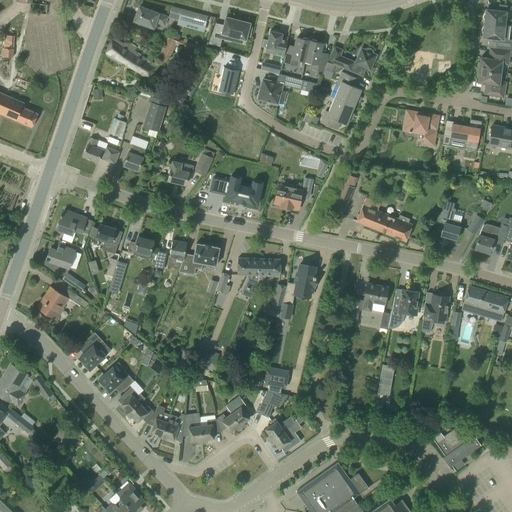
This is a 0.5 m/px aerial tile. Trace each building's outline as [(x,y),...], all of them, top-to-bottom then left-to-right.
[(485,23),(504,25),(507,5),(499,4),(498,11),(486,9),(486,12),(484,14),(483,16),(483,18),(485,20),(485,23)] [(164,25),(167,17),(139,7),(134,20),(153,27),(155,22),(164,25)] [(172,7),(169,18),(178,20),(177,24),(203,31),(207,16),(172,7)] [(215,23),(209,43),(218,46),(221,38),(230,40),(232,36),(246,40),(247,36),(250,36),(252,28),(249,27),(250,23),(226,17),(224,25),(215,23)] [(510,26),(504,25),(485,23),(484,26),(482,27),(481,29),(482,32),(483,34),(483,37),(497,38),(496,48),(511,50),(511,46),(511,39),(508,39),(510,26)] [(284,55),(287,41),(281,39),(282,33),(277,32),(277,31),(272,30),(272,31),(270,30),(266,48),(274,50),(273,53),(284,55)] [(14,49),(13,48),(13,37),(5,36),(4,48),(2,48),(1,56),(13,57),(14,49)] [(168,37),(156,59),(166,63),(176,45),(186,50),(202,54),(204,47),(204,46),(179,40),(168,37)] [(310,40),(308,40),(307,38),(304,37),(302,38),(297,37),(295,46),(288,45),(284,62),(296,65),(297,59),(305,61),(310,40)] [(104,53),(151,81),(159,66),(134,51),(136,48),(129,43),(127,47),(113,38),(104,53)] [(310,40),(305,61),(312,63),(311,68),(322,71),(323,65),(324,65),(327,54),(320,52),(322,43),(317,42),(316,40),(312,39),(311,40),(310,40)] [(327,61),(335,65),(361,76),(365,68),(370,70),(376,55),(373,54),(373,53),(373,52),(373,51),(373,50),(372,49),(371,48),(370,48),(369,48),(368,47),(367,48),(366,48),(365,49),(364,50),(361,49),(355,63),(339,56),(342,50),(334,47),(327,61)] [(477,69),(501,72),(502,64),(508,65),(510,50),(511,50),(496,48),(490,47),(488,58),(481,57),(480,62),(478,62),(477,65),(477,69)] [(335,65),(327,61),(324,69),(332,72),(335,65)] [(262,62),(260,69),(268,71),(279,74),(281,66),(270,63),(262,62)] [(224,67),(218,91),(233,94),(238,70),(224,67)] [(499,81),(501,72),(477,69),(476,73),(476,77),(478,78),(477,82),(485,83),(484,94),(504,96),(505,81),(499,81)] [(334,98),(354,107),(361,89),(355,87),(358,79),(341,73),(336,84),(339,86),(334,98)] [(317,84),(304,80),(279,74),(276,83),(263,79),(258,99),(269,102),(269,104),(276,106),(276,104),(277,104),(282,85),(302,90),(300,94),(312,97),(317,84)] [(170,95),(185,106),(189,101),(186,99),(189,95),(194,88),(188,83),(182,90),(176,93),(173,90),(170,95)] [(94,99),(102,98),(102,88),(93,89),(94,99)] [(150,102),(143,125),(157,129),(166,100),(152,89),(149,101),(150,102)] [(26,104),(0,92),(0,113),(32,127),(38,114),(24,108),(26,104)] [(201,99),(192,100),(194,111),(213,108),(212,97),(201,99)] [(334,98),(328,112),(325,110),(320,123),(337,130),(341,122),(346,125),(354,107),(334,98)] [(402,131),(412,132),(417,133),(418,130),(425,132),(423,143),(433,145),(437,126),(439,116),(428,114),(428,116),(416,114),(417,112),(406,110),(402,131)] [(310,123),(313,116),(306,113),(303,120),(310,123)] [(114,119),(108,133),(118,137),(124,122),(114,119)] [(476,150),(480,131),(481,121),(470,119),(469,126),(462,125),(452,123),(450,136),(443,135),(442,145),(449,146),(450,137),(466,139),(465,147),(476,150)] [(166,136),(173,127),(167,121),(159,130),(166,136)] [(511,148),(511,128),(492,125),(488,144),(511,148)] [(98,140),(96,139),(90,137),(83,156),(97,162),(102,150),(96,147),(98,140)] [(145,149),(132,144),(129,152),(128,152),(123,165),(138,171),(143,157),(145,149)] [(115,164),(120,152),(106,147),(102,159),(115,164)] [(205,175),(215,152),(205,148),(203,153),(202,153),(195,170),(205,175)] [(262,153),(259,161),(271,165),(273,157),(262,153)] [(168,175),(169,175),(168,180),(186,184),(189,172),(192,173),(194,166),(182,163),(182,164),(172,161),(171,168),(170,168),(169,169),(168,169),(168,170),(168,171),(167,172),(167,173),(168,173),(168,174),(168,175)] [(319,169),(316,176),(322,178),(325,172),(319,169)] [(357,178),(356,178),(347,174),(343,183),(340,181),(328,210),(342,215),(354,187),(353,187),(357,178)] [(214,177),(211,190),(213,191),(226,194),(226,196),(231,197),(230,198),(237,200),(237,201),(246,203),(247,202),(253,204),(254,203),(258,204),(263,183),(253,181),(251,188),(239,185),(241,178),(231,176),(230,180),(214,177)] [(278,184),(274,203),(281,204),(281,206),(282,206),(282,208),(289,210),(290,208),(291,209),(298,210),(298,209),(301,196),(308,197),(312,180),(305,178),(302,190),(295,188),(295,186),(286,184),(286,186),(278,184)] [(405,241),(412,224),(408,223),(409,219),(400,215),(398,219),(377,210),(380,204),(366,198),(356,221),(405,241)] [(456,209),(453,208),(454,203),(445,200),(436,222),(444,224),(441,235),(456,239),(460,227),(459,227),(460,221),(453,219),(455,213),(456,209)] [(82,232),(83,227),(86,218),(64,210),(62,214),(61,214),(60,216),(61,217),(57,229),(72,234),(74,229),(82,232)] [(475,234),(484,220),(477,215),(468,229),(475,234)] [(499,232),(506,234),(511,220),(504,218),(499,232)] [(482,224),(478,239),(475,248),(489,253),(493,242),(496,242),(500,227),(486,223),(485,225),(482,224)] [(98,229),(92,227),(89,237),(105,242),(102,250),(115,254),(118,243),(112,241),(115,229),(100,224),(98,229)] [(127,252),(137,254),(149,258),(150,255),(154,241),(138,237),(137,241),(131,239),(127,252)] [(187,243),(172,240),(168,263),(173,264),(173,266),(179,269),(183,258),(184,258),(185,254),(187,243)] [(179,269),(178,271),(195,274),(196,268),(201,269),(203,263),(215,266),(216,257),(218,257),(220,249),(219,248),(219,247),(196,243),(193,255),(185,254),(184,258),(183,258),(179,269)] [(74,250),(59,245),(57,250),(50,248),(47,257),(46,257),(46,259),(68,267),(74,250)] [(166,253),(158,251),(153,266),(163,268),(166,253)] [(258,280),(259,258),(238,258),(237,275),(252,275),(252,280),(258,280)] [(258,280),(265,281),(265,275),(280,276),(280,259),(259,258),(258,280)] [(110,259),(106,274),(113,276),(115,269),(117,262),(117,261),(110,259)] [(95,260),(87,262),(91,275),(99,273),(95,260)] [(126,265),(117,262),(115,269),(113,276),(109,290),(118,292),(126,265)] [(288,282),(282,303),(289,304),(291,293),(309,297),(310,292),(312,292),(315,276),(313,276),(315,267),(303,265),(299,264),(297,273),(296,273),(294,282),(296,282),(295,284),(288,282)] [(85,286),(66,273),(62,278),(81,292),(85,286)] [(221,273),(216,291),(223,293),(226,286),(229,275),(221,273)] [(367,283),(362,309),(370,310),(370,309),(383,312),(388,287),(367,283)] [(277,317),(286,286),(279,284),(271,308),(269,307),(267,314),(277,317)] [(461,309),(476,314),(493,319),(495,312),(503,314),(508,297),(468,285),(463,302),(461,309)] [(56,319),(62,311),(63,309),(62,308),(68,298),(50,287),(37,307),(56,319)] [(391,311),(391,314),(389,327),(390,327),(392,327),(393,327),(394,326),(396,326),(397,325),(398,325),(399,324),(400,323),(401,322),(402,320),(402,319),(403,318),(403,317),(403,315),(403,314),(403,313),(416,315),(417,306),(416,306),(418,292),(415,291),(415,290),(413,289),(411,289),(409,289),(409,290),(405,290),(405,295),(402,294),(401,294),(400,299),(394,298),(395,296),(394,296),(392,311),(391,311)] [(433,318),(445,320),(449,297),(444,296),(444,294),(438,293),(438,295),(436,295),(435,300),(432,300),(431,300),(431,304),(425,303),(425,301),(420,331),(420,332),(421,331),(429,332),(433,318)] [(71,300),(85,309),(89,303),(75,294),(71,300)] [(351,310),(348,325),(356,326),(358,312),(351,310)] [(457,326),(458,326),(461,312),(453,311),(451,325),(453,325),(452,331),(457,332),(457,326)] [(389,328),(389,327),(391,314),(383,312),(380,327),(388,329),(388,327),(389,328)] [(125,320),(123,325),(135,335),(137,324),(125,320)] [(503,326),(500,337),(495,353),(501,355),(505,342),(506,342),(510,327),(504,324),(503,327),(503,326)] [(104,357),(96,348),(103,342),(94,332),(78,347),(80,346),(85,352),(79,358),(84,363),(82,364),(87,369),(88,368),(90,369),(104,357)] [(152,367),(157,353),(147,349),(141,363),(152,367)] [(204,351),(198,365),(212,371),(218,357),(219,354),(214,352),(213,355),(204,351)] [(18,388),(22,383),(27,374),(11,364),(0,381),(0,395),(17,406),(25,392),(18,388)] [(121,375),(113,367),(99,379),(100,381),(99,382),(103,388),(105,386),(109,391),(116,385),(121,391),(119,393),(120,394),(134,381),(125,371),(121,375)] [(267,371),(264,384),(269,385),(282,387),(285,388),(288,375),(267,371)] [(40,376),(33,381),(46,399),(53,394),(40,376)] [(206,380),(194,378),(195,387),(196,387),(207,385),(206,380)] [(127,415),(140,403),(145,399),(140,393),(138,394),(131,387),(121,396),(125,400),(121,404),(126,409),(124,411),(127,415)] [(378,388),(376,397),(388,399),(390,390),(378,388)] [(257,412),(262,415),(273,392),(260,390),(257,397),(262,400),(257,412)] [(262,415),(268,417),(273,405),(279,408),(288,395),(273,392),(262,415)] [(154,412),(148,405),(144,408),(140,403),(127,415),(130,418),(132,416),(137,422),(141,418),(146,423),(154,412)] [(231,413),(241,427),(245,425),(243,422),(249,418),(245,412),(248,409),(244,404),(231,413)] [(161,438),(169,417),(170,415),(163,412),(165,408),(158,405),(154,412),(146,423),(153,425),(151,431),(158,433),(157,436),(161,438)] [(303,410),(295,419),(298,424),(307,417),(303,410)] [(202,443),(200,426),(199,412),(185,414),(184,423),(182,436),(189,435),(190,441),(197,440),(198,443),(202,443)] [(184,423),(185,414),(181,413),(180,417),(170,414),(170,415),(169,417),(161,438),(166,440),(167,437),(174,439),(181,442),(182,436),(184,423)] [(241,427),(231,413),(226,417),(223,414),(216,419),(220,431),(226,427),(230,432),(236,428),(237,430),(241,427)] [(32,427),(20,417),(15,423),(27,433),(32,427)] [(270,441),(284,431),(275,418),(269,422),(271,425),(265,429),(269,435),(267,437),(270,441)] [(200,426),(202,443),(207,442),(207,439),(214,438),(213,432),(220,431),(216,419),(207,420),(207,425),(200,426)] [(270,441),(272,445),(275,443),(279,449),(284,445),(287,450),(298,443),(292,434),(294,432),(289,426),(284,431),(270,441)] [(463,437),(459,430),(453,430),(443,436),(440,432),(432,438),(445,456),(443,457),(450,467),(452,466),(456,471),(455,470),(463,464),(460,460),(481,445),(471,431),(463,437)] [(85,434),(70,448),(80,458),(94,445),(85,434)] [(94,445),(80,458),(89,469),(104,455),(94,445)] [(9,471),(14,467),(1,453),(0,453),(0,464),(7,472),(9,470),(9,471)] [(410,511),(402,499),(395,504),(390,497),(368,511),(363,511),(353,498),(368,487),(358,473),(350,479),(338,462),(296,492),(309,510),(306,511),(410,511)] [(104,469),(99,474),(102,478),(108,473),(104,469)] [(99,475),(86,487),(91,493),(105,481),(99,475)] [(117,494),(121,499),(133,511),(138,511),(143,508),(140,505),(145,501),(135,490),(129,483),(117,494)] [(16,511),(0,495),(0,511),(16,511)] [(108,511),(133,511),(121,499),(115,505),(113,503),(106,509),(108,511)]
